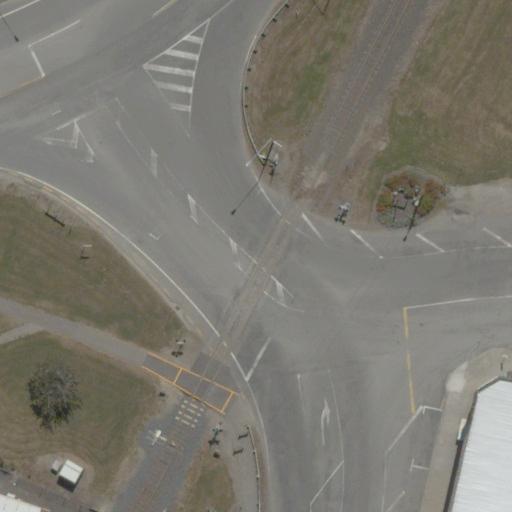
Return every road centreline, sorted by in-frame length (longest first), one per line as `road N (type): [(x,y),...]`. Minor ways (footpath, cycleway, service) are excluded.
road 1 (secondary): [(306,337),(265,275),(182,189),(82,55)]
road 2 (secondary): [(306,337),(403,309),(511,297)]
road 3 (secondary): [(333,511),(326,391),(306,337)]
